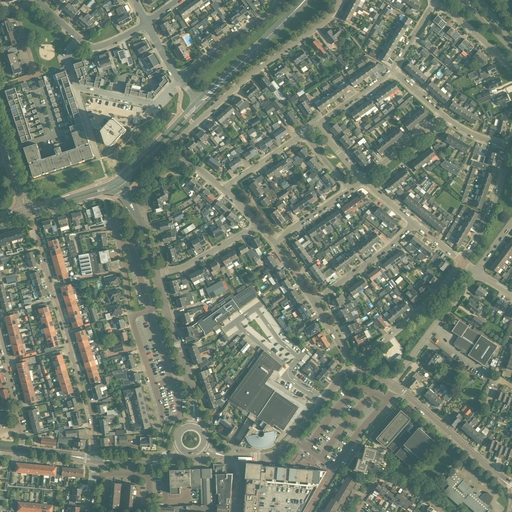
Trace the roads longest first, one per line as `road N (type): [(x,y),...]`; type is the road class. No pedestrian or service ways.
road 1 (residential): [(224,188),(173,143),(341,0)]
road 2 (residential): [(94,457),(92,417),(31,213)]
road 3 (residential): [(462,261),(426,305),(360,359),(349,358),(312,301)]
road 4 (residential): [(155,273),(183,267),(256,225),(224,188)]
road 5 (residential): [(312,301),(275,242),(348,188)]
road 6 (tertiary): [(511,484),(394,386)]
road 7 (residential): [(391,384),(475,271)]
road 8 (tertiary): [(391,384),(366,371),(345,374),(293,435)]
road 9 (residential): [(312,301),(413,223)]
road 10 (residential): [(178,79),(278,0)]
road 11 (residential): [(511,146),(491,215),(462,261)]
